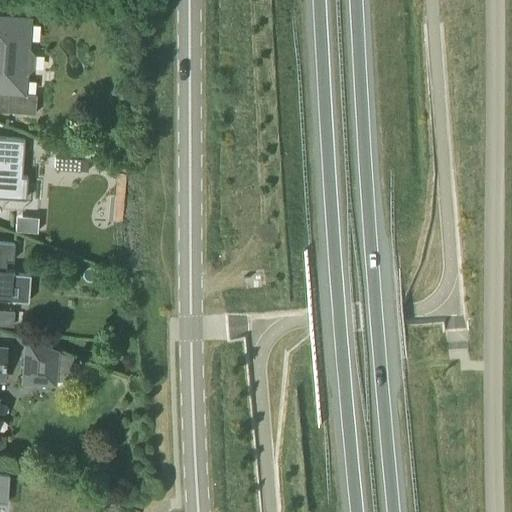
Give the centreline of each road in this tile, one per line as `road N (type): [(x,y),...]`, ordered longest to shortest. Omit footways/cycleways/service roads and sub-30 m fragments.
road 1 (trunk): [(392,511),(356,0)]
road 2 (trunk): [(319,0),(353,511)]
road 3 (tertiary): [(196,511),(186,0)]
road 4 (unclassified): [(492,0),(500,511)]
